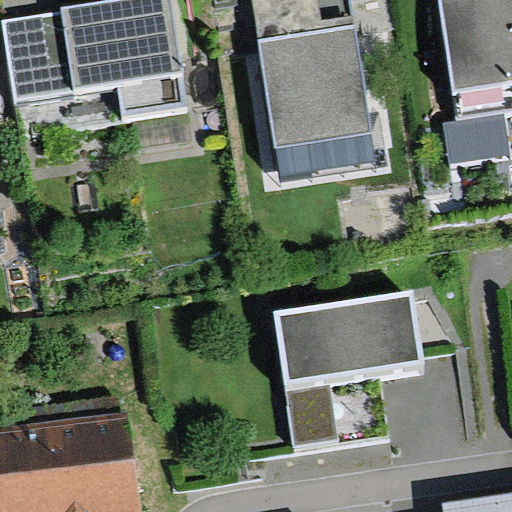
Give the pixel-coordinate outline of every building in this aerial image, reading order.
[(169,0),(2,25),(19,136),(185,112),(169,0)] [(248,0),(276,159),(367,144),(346,19),(321,23),(316,0),(248,0)] [(511,0),(436,0),(456,116),(511,106),(511,0)] [(295,452),(335,445),(325,384),(422,369),(409,293),(272,316),(295,452)] [(0,439),(0,511),(129,511),(116,423),(0,439)] [(511,511),(511,502),(460,511),(511,511)]
